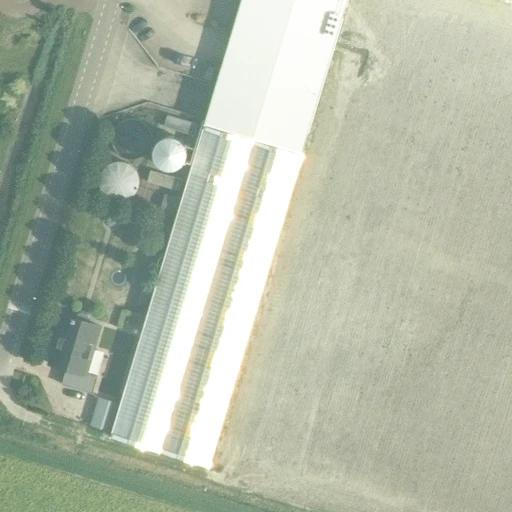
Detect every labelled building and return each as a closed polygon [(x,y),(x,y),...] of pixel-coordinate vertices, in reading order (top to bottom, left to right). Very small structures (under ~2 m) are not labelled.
[(241,0),(204,126),(302,155),(348,0),(241,0)] [(194,136),(198,124),(167,115),(164,127),(194,136)] [(112,433),(110,437),(208,466),(302,155),(204,126),(121,402),(112,433)] [(151,170),(147,182),(179,191),(183,180),(151,170)] [(62,385),(92,394),(97,377),(86,373),(100,326),(89,323),(90,319),(88,315),(80,313),(76,315),(75,319),(64,316),(49,364),(66,369),(62,385)]
